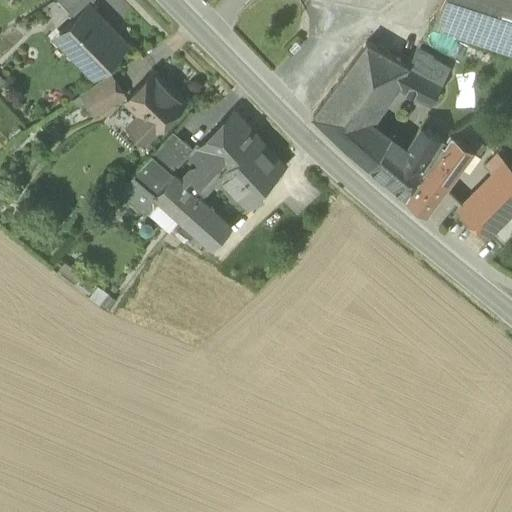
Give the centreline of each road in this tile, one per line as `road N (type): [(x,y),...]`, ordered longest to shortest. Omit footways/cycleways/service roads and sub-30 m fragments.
road 1 (secondary): [(511,321),(285,121)]
road 2 (unclassified): [(285,121),(356,0)]
